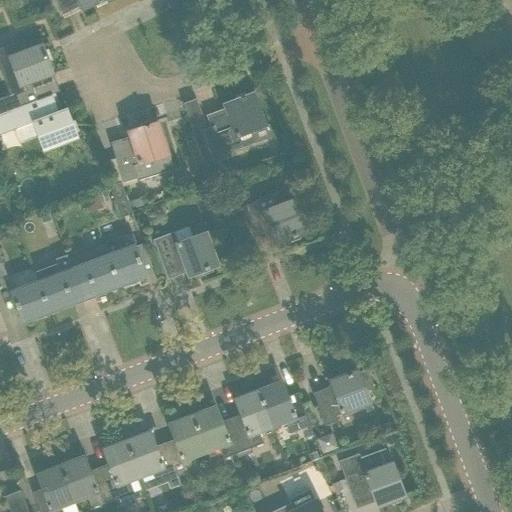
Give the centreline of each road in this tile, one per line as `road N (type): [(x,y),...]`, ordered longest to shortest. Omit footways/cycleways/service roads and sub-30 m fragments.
road 1 (residential): [(0,426),(369,290),(396,294)]
road 2 (residential): [(86,30),(106,90),(125,99),(315,40)]
road 3 (residential): [(396,294),(399,256),(315,40)]
road 4 (residential): [(483,493),(413,310),(396,294)]
